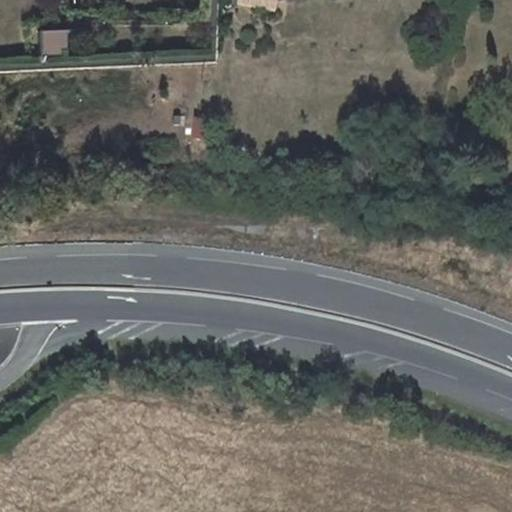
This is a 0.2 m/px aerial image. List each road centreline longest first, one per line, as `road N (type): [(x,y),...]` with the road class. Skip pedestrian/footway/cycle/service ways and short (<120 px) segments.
road 1 (secondary): [(511,351),(428,319),(230,276),(135,267),(0,274)]
road 2 (secondary): [(0,308),(151,306),(233,315),(334,331),(511,387)]
